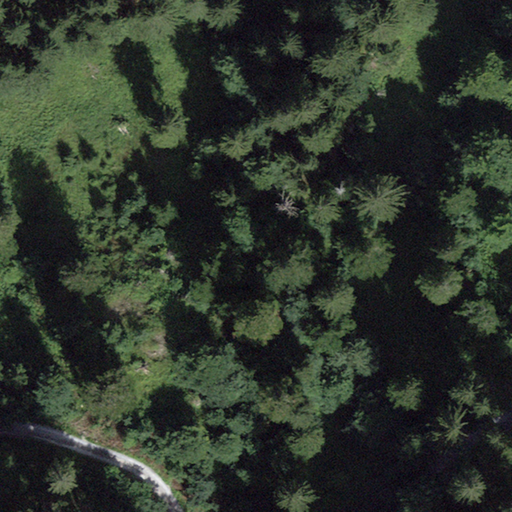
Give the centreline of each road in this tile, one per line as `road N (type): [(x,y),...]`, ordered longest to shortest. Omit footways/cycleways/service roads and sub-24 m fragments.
road 1 (track): [(0,426),(41,428),(147,472),(177,511)]
road 2 (track): [(396,511),(435,463),(511,414)]
